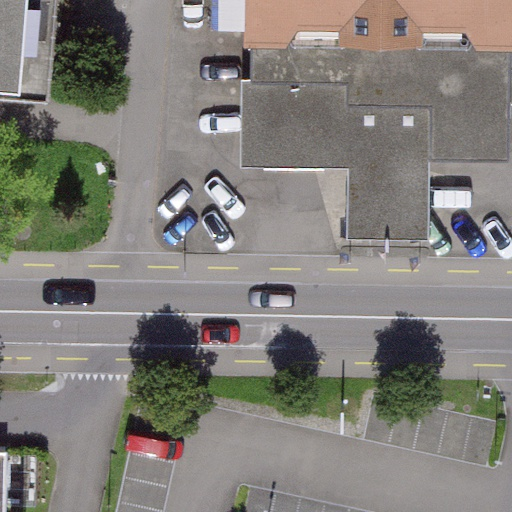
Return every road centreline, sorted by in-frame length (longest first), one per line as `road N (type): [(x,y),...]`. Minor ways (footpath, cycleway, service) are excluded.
road 1 (primary): [(128,314),(511,318)]
road 2 (residential): [(152,0),(128,314)]
road 3 (primary): [(0,312),(128,314)]
